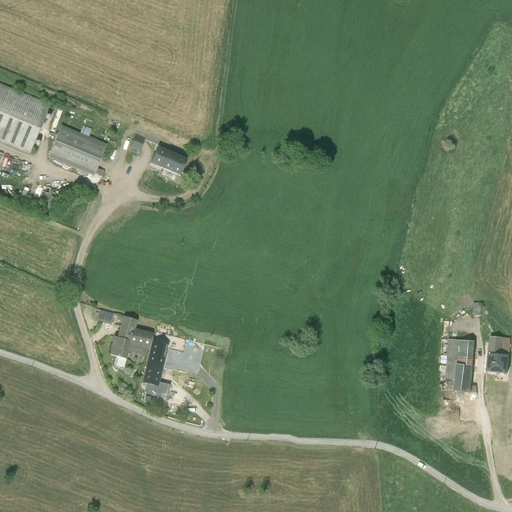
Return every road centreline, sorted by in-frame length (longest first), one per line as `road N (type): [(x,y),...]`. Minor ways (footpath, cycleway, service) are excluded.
road 1 (unclassified): [(511,504),(460,486),(380,438),(211,426),(0,344)]
road 2 (track): [(120,187),(180,193),(202,185),(213,168),(240,0)]
road 3 (track): [(120,187),(0,140)]
